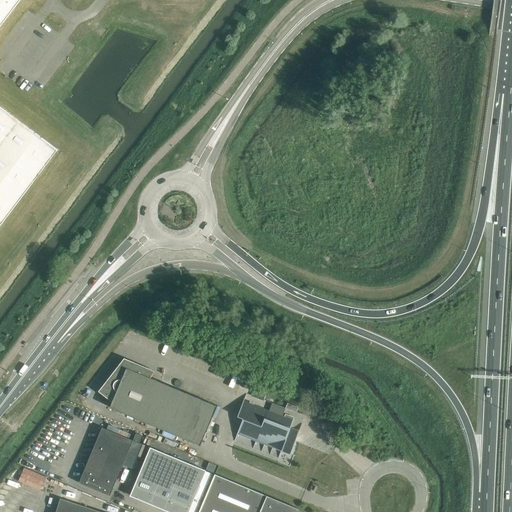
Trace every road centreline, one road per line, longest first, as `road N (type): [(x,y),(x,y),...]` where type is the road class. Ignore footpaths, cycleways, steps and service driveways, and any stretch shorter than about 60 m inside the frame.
road 1 (motorway): [(510,94),(473,244),(453,279),(426,300),(378,313),(338,308),(289,289),(209,224)]
road 2 (motorway): [(510,94),(486,492)]
road 3 (motorway): [(244,276),(283,302),(397,348),(437,378),(461,410),(486,492)]
road 4 (unknown): [(366,504),(233,461),(225,454),(221,385),(140,349)]
road 5 (motorway): [(58,331),(154,269),(201,265),(244,276)]
road 6 (tertiary): [(223,124),(299,21),(331,0)]
